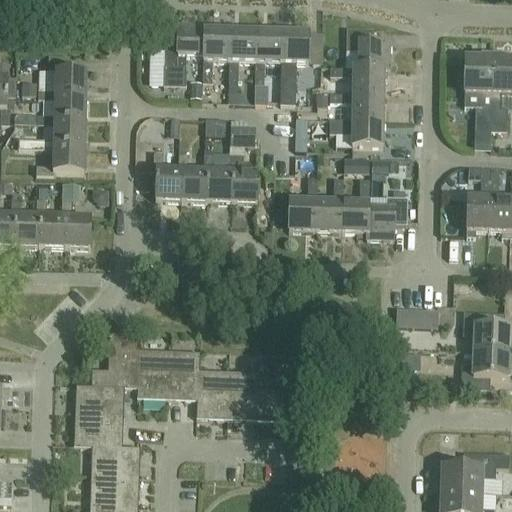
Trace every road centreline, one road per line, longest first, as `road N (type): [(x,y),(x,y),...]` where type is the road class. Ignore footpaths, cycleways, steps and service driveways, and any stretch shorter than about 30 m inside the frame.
road 1 (residential): [(423,268),(278,266),(248,239),(124,236)]
road 2 (residential): [(40,511),(45,365),(122,279),(124,236)]
road 3 (residential): [(423,268),(433,11)]
road 4 (residential): [(124,236),(127,0)]
road 5 (residential): [(405,511),(416,422),(511,422)]
road 6 (residential): [(165,511),(169,449),(276,453)]
